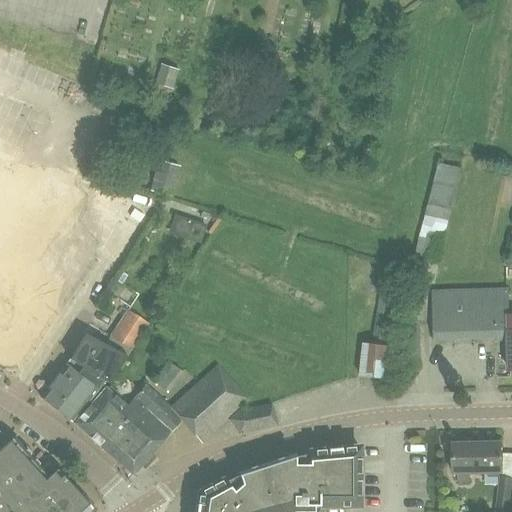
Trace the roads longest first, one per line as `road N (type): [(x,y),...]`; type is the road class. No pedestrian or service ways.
road 1 (residential): [(132,511),(214,461),(287,435),(375,418),(511,413)]
road 2 (residential): [(132,511),(73,444),(0,395)]
